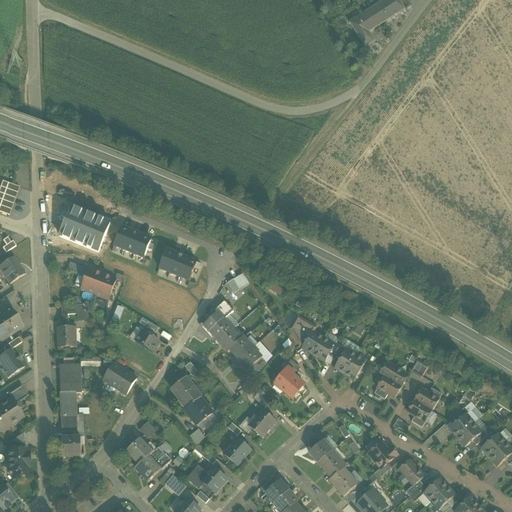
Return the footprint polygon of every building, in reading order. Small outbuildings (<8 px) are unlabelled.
[(397,0),(385,0),(378,5),(387,19),(403,9),(397,0)] [(378,5),(360,16),(359,15),(350,20),(365,46),(374,40),(369,31),(387,19),(378,5)] [(2,184),(0,190),(0,216),(9,219),(19,190),(2,184)] [(113,247),(124,252),(131,233),(121,229),(113,247)] [(131,233),(124,252),(134,256),(141,237),(131,233)] [(9,237),(1,242),(6,252),(15,247),(9,237)] [(141,237),(134,256),(144,260),(147,251),(151,252),(153,246),(150,245),(151,241),(141,237)] [(167,252),(159,270),(169,274),(177,256),(167,252)] [(187,260),(177,256),(169,274),(179,279),(187,260)] [(13,259),(0,267),(0,271),(9,286),(24,276),(17,267),(18,266),(13,259)] [(200,265),(187,260),(179,279),(189,283),(194,270),(198,271),(200,265)] [(89,271),(71,264),(69,270),(87,276),(89,271)] [(102,276),(89,271),(87,276),(81,290),(95,295),(102,276)] [(249,285),(243,275),(238,278),(244,288),(249,285)] [(116,281),(102,276),(95,295),(108,301),(116,281)] [(238,278),(233,281),(239,291),(244,288),(238,278)] [(239,291),(233,281),(228,284),(234,294),(239,291)] [(223,304),(213,313),(216,316),(217,316),(223,322),(228,317),(232,313),(223,304)] [(112,322),(118,324),(125,308),(118,306),(112,322)] [(82,307),(62,308),(63,316),(87,314),(82,307)] [(7,308),(0,312),(0,340),(1,342),(19,330),(8,315),(11,313),(7,308)] [(223,322),(217,316),(216,316),(203,329),(218,345),(231,332),(237,327),(228,317),(223,322)] [(315,329),(298,318),(290,331),(299,345),(303,348),(312,332),(313,333),(315,329)] [(158,330),(148,323),(145,328),(155,335),(158,330)] [(76,329),(58,329),(59,350),(77,349),(77,348),(73,348),(73,342),(74,342),(74,330),(76,329)] [(160,344),(142,332),(135,343),(153,355),(160,344)] [(231,332),(218,345),(227,355),(229,353),(229,352),(240,342),(231,332)] [(303,348),(302,350),(313,357),(324,339),(313,333),(312,332),(303,348)] [(8,352),(11,349),(21,343),(17,338),(4,347),(8,352)] [(334,346),(324,339),(313,357),(324,364),(329,356),(335,346),(334,346)] [(240,342),(229,352),(229,353),(238,362),(251,350),(242,340),(240,342)] [(334,346),(335,346),(329,356),(334,359),(335,358),(341,347),(335,344),(334,346)] [(346,350),(341,347),(335,358),(340,361),(346,350)] [(2,369),(8,378),(23,367),(19,361),(20,360),(17,356),(16,356),(11,349),(8,352),(0,357),(0,364),(3,368),(2,369)] [(251,350),(238,362),(247,373),(261,361),(251,350)] [(340,361),(335,370),(344,376),(356,356),(346,350),(340,361)] [(366,362),(356,356),(344,376),(354,382),(360,373),(366,363),(366,362)] [(82,359),(82,367),(102,366),(101,359),(82,359)] [(299,369),(290,362),(285,368),(287,370),(294,375),(299,369)] [(191,363),(185,368),(193,378),(199,374),(191,363)] [(371,366),(366,363),(360,373),(365,376),(371,366)] [(408,377),(386,364),(379,375),(384,378),(401,389),(408,377)] [(137,380),(114,365),(103,382),(126,397),(137,380)] [(427,369),(422,365),(416,376),(421,379),(427,369)] [(80,366),(59,366),(60,394),(76,394),(76,395),(81,395),(80,366)] [(294,375),(287,370),(275,384),(284,391),(282,393),(292,401),(305,386),(293,376),(294,375)] [(189,378),(171,390),(180,402),(181,401),(187,410),(201,399),(203,399),(189,378)] [(401,389),(384,378),(377,390),(387,396),(394,400),(401,389)] [(11,400),(15,406),(27,397),(20,387),(8,394),(12,399),(11,400)] [(387,396),(377,390),(374,395),(384,401),(387,396)] [(442,396),(431,390),(428,395),(439,401),(442,396)] [(428,395),(421,391),(414,403),(432,413),(439,401),(428,395)] [(76,394),(60,394),(61,418),(62,418),(62,433),(74,433),(74,417),(76,417),(76,395),(76,394)] [(269,404),(258,394),(253,400),(265,410),(269,404)] [(201,399),(187,410),(186,411),(193,421),(195,420),(199,426),(201,426),(204,430),(217,421),(201,399)] [(11,400),(0,407),(0,425),(3,429),(9,425),(10,427),(23,418),(15,406),(11,400)] [(432,413),(414,403),(407,414),(414,419),(425,424),(432,413)] [(464,409),(452,420),(456,424),(466,416),(469,414),(464,409)] [(263,412),(249,429),(263,441),(270,433),(269,432),(276,423),(263,412)] [(456,424),(449,430),(457,440),(473,425),(478,421),(470,412),(469,414),(466,416),(456,424)] [(405,432),(409,426),(398,419),(394,425),(405,432)] [(425,424),(414,419),(411,423),(421,429),(425,424)] [(150,424),(139,432),(147,441),(157,433),(150,424)] [(242,433),(233,425),(229,429),(238,438),(242,433)] [(473,425),(457,440),(465,449),(472,442),(481,434),(473,425)] [(343,427),(338,430),(345,440),(349,437),(343,427)] [(200,430),(189,438),(197,449),(199,447),(206,438),(200,430)] [(487,437),(485,439),(489,444),(498,436),(494,431),(487,437)] [(481,434),(472,442),(476,447),(485,439),(487,437),(483,432),(481,434)] [(23,434),(9,443),(9,451),(23,450),(23,434)] [(489,444),(481,450),(489,459),(506,445),(498,436),(489,444)] [(319,437),(307,447),(313,453),(324,444),(325,444),(319,437)] [(80,439),(62,439),(62,441),(62,459),(81,458),(80,439)] [(238,441),(224,457),(238,469),(244,462),(243,461),(251,452),(238,441)] [(140,443),(127,455),(140,468),(149,460),(153,456),(140,443)] [(313,453),(310,456),(318,465),(331,454),(332,454),(324,444),(313,453)] [(388,453),(381,445),(368,456),(380,470),(381,470),(387,465),(395,458),(395,455),(393,452),(390,452),(388,453)] [(511,451),(506,445),(489,459),(497,468),(504,462),(511,455),(511,451)] [(206,453),(199,447),(197,449),(194,452),(202,458),(206,453)] [(9,451),(7,451),(8,473),(14,473),(14,477),(27,477),(26,468),(28,468),(28,460),(26,460),(26,450),(23,450),(9,451)] [(153,456),(149,460),(140,468),(136,472),(148,486),(172,464),(159,450),(153,456)] [(216,462),(206,453),(202,458),(212,467),(216,462)] [(331,454),(318,465),(332,480),(332,481),(343,471),(343,472),(345,470),(331,454)] [(424,478),(410,462),(399,471),(413,487),(413,488),(419,482),(424,478)] [(387,465),(381,470),(380,470),(374,476),(377,481),(391,470),(387,465)] [(208,477),(198,468),(186,481),(198,492),(203,486),(214,496),(227,482),(214,470),(208,477)] [(343,471),(332,481),(332,480),(330,482),(344,499),(356,488),(343,472),(343,471)] [(167,475),(159,484),(164,488),(172,479),(167,475)] [(275,478),(262,489),(267,495),(279,483),(275,478)] [(427,492),(424,495),(431,503),(447,489),(440,480),(427,492)] [(279,483),(267,495),(275,505),(289,492),(281,482),(279,483)] [(419,482),(413,488),(413,487),(405,494),(410,499),(423,487),(419,482)] [(2,489),(0,485),(0,508),(2,511),(5,509),(6,511),(10,507),(9,506),(13,503),(2,489)] [(18,499),(7,485),(2,489),(13,503),(18,499)] [(361,487),(344,501),(348,506),(359,496),(360,496),(365,491),(361,487)] [(423,487),(410,499),(414,504),(424,495),(427,492),(423,487)] [(447,489),(431,503),(438,511),(448,503),(455,497),(447,489)] [(289,492),(275,505),(281,511),(287,511),(296,504),(296,505),(298,503),(289,492)] [(382,511),(387,508),(373,492),(363,500),(364,500),(360,503),(363,506),(359,510),(360,510),(361,511),(382,511)] [(209,501),(200,493),(197,498),(206,506),(209,501)] [(359,496),(348,506),(353,511),(357,511),(360,510),(359,510),(363,506),(360,503),(364,500),(363,500),(360,496),(359,496)] [(460,508),(455,511),(474,511),(479,508),(471,499),(460,508)] [(198,511),(187,502),(177,511),(198,511)] [(448,503),(438,511),(437,511),(446,511),(452,508),(448,503)]
